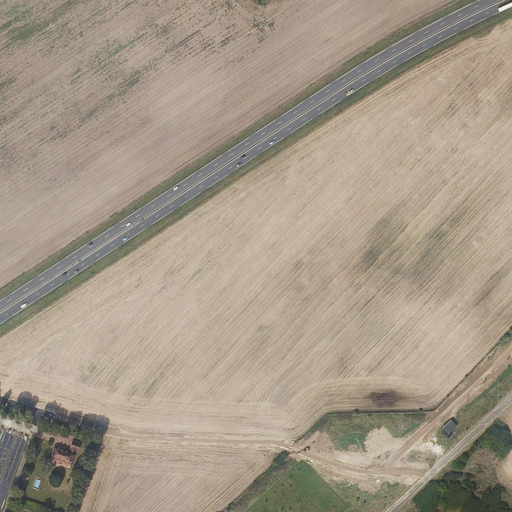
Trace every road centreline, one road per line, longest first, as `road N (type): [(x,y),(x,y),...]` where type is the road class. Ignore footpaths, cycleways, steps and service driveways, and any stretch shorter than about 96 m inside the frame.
road 1 (primary): [(0,318),(358,83),(511,1)]
road 2 (primary): [(490,0),(356,72),(0,306)]
road 3 (unclassified): [(0,399),(126,436),(275,442),(375,473),(511,349)]
